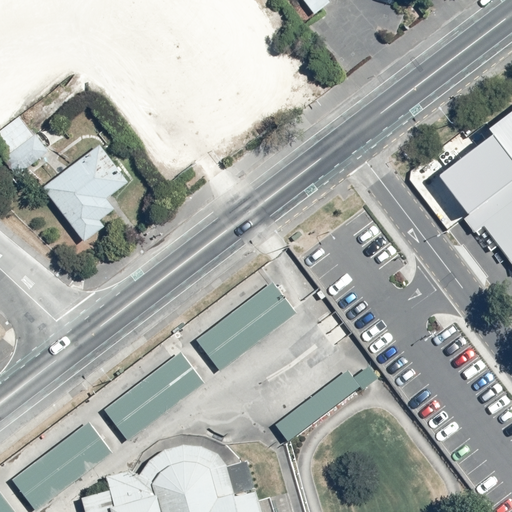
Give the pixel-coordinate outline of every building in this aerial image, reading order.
[(300,0),(314,18),(334,4),(330,0),(300,0)] [(511,110),(490,128),(494,134),(440,176),(469,213),(463,218),(474,233),(483,226),(511,264),(511,110)] [(21,114),(0,130),(0,151),(18,176),(50,152),(72,136),(59,119),(37,135),(21,114)] [(127,182),(99,145),(41,189),(82,243),(99,229),(95,223),(112,210),(104,200),(127,182)] [(252,279),(177,334),(202,367),(277,312),(252,279)] [(158,349),(89,404),(110,430),(179,375),(158,349)] [(72,418),(0,474),(0,481),(18,504),(93,445),(72,418)] [(230,511),(212,453),(201,440),(168,442),(137,446),(129,461),(110,457),(90,470),(94,482),(68,489),(73,511),(230,511)] [(17,511),(0,490),(0,511),(17,511)]
